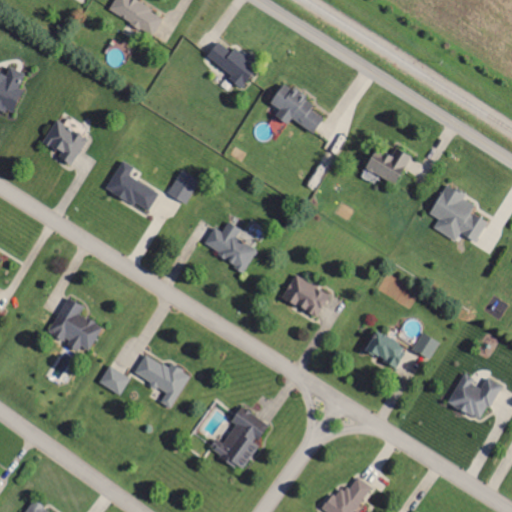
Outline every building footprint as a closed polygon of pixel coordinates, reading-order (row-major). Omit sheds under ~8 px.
[(141,0),(118,0),(114,7),(155,35),(167,18),(141,0)] [(212,54),(236,75),(234,77),(246,87),(267,63),(253,51),(247,57),(226,39),(212,54)] [(0,70),(0,105),(17,114),(29,91),(23,88),(30,74),(14,66),(10,75),(0,70)] [(319,132),(329,117),(315,108),(319,101),(288,82),(275,103),(284,109),(280,115),(293,123),(296,118),(319,132)] [(93,138),(62,118),(46,143),(77,163),(93,138)] [(379,155),(372,167),(400,184),(418,156),(401,145),(391,162),(379,155)] [(152,212),(163,193),(134,175),(139,167),(127,160),(111,187),(152,212)] [(204,178),(185,169),(173,194),(193,203),(204,178)] [(461,239),(464,232),(482,240),(491,219),(475,212),(479,204),(468,199),(471,193),(450,184),(436,215),(443,218),(438,229),(461,239)] [(250,270),(262,249),(241,237),(246,228),(233,220),(227,231),(219,226),(208,245),(250,270)] [(0,284),(0,271),(9,256),(0,250),(0,284)] [(336,294),(300,274),(287,296),(323,316),(336,294)] [(54,333),(94,352),(107,325),(85,314),(89,305),(71,297),(54,333)] [(400,368),(413,348),(384,329),(371,348),(400,368)] [(417,348),(436,357),(444,341),(426,331),(417,348)] [(175,408),(195,374),(176,363),(173,368),(150,354),(138,373),(171,393),(165,402),(175,408)] [(134,378),(114,365),(104,382),(124,395),(134,378)] [(485,418),(491,407),(496,409),(506,384),(490,377),(486,387),(476,383),(479,377),(467,372),(453,405),(485,418)] [(275,426),(246,407),(235,422),(239,424),(227,443),(220,438),(213,448),(246,470),(275,426)] [(331,511),(359,511),(376,486),(361,477),(353,490),(344,485),(328,510),(331,511)]
